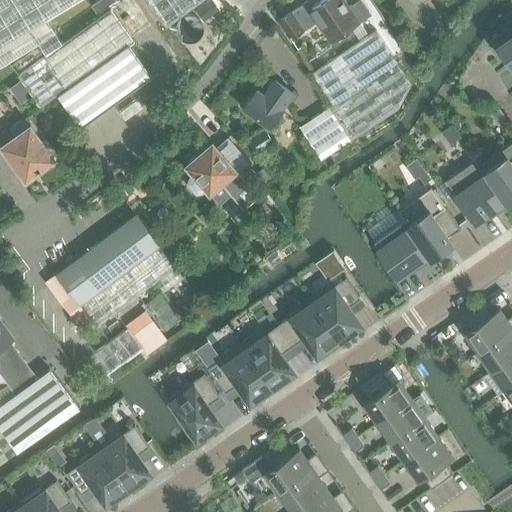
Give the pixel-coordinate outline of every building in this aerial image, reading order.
[(40,105),(57,92),(128,42),(133,38),(111,8),(62,42),(48,19),(77,0),(0,0),(0,66),(10,61),(38,42),(46,55),(18,73),(40,105)] [(98,0),(91,5),(96,13),(115,0),(98,0)] [(152,0),(169,23),(200,0),(152,0)] [(303,4),(279,20),(290,36),(316,18),(330,40),(351,26),(358,21),(371,13),(362,0),(354,0),(347,5),(343,0),(322,0),(307,10),(303,4)] [(204,5),(196,10),(203,20),(211,14),(204,5)] [(511,31),(509,27),(490,40),(503,58),(505,57),(511,65),(511,31)] [(324,108),(298,126),(304,135),(320,158),(369,126),(398,107),(411,83),(375,29),(367,34),(360,39),(311,71),(322,87),(332,102),(324,108)] [(150,74),(128,42),(57,92),(79,125),(150,74)] [(281,107),(292,92),(274,78),(263,93),(257,88),(243,107),(269,126),(282,108),(281,107)] [(39,167),(52,158),(23,116),(9,126),(12,134),(0,142),(25,178),(29,175),(33,176),(39,172),(39,167)] [(257,154),(274,143),(266,130),(248,141),(257,154)] [(188,161),(185,164),(194,174),(189,178),(187,184),(196,194),(202,193),(207,189),(209,192),(219,203),(231,193),(238,202),(243,207),(258,194),(254,190),(244,178),(239,172),(250,162),(228,137),(216,146),(212,141),(198,153),(193,153),(188,158),(188,161)] [(511,140),(482,162),(510,202),(511,200),(511,140)] [(478,156),(445,179),(456,194),(455,195),(474,222),(494,207),(497,211),(510,202),(482,162),(478,156)] [(262,167),(255,174),(264,184),(272,178),(262,167)] [(425,170),(418,175),(424,183),(431,178),(425,170)] [(431,186),(398,209),(405,219),(431,257),(444,248),(439,242),(461,227),(445,205),(444,205),(431,186)] [(55,272),(45,280),(50,286),(64,305),(69,312),(80,303),(91,318),(95,324),(156,279),(175,265),(159,244),(135,211),(96,241),(55,272)] [(405,219),(373,241),(378,248),(378,249),(396,276),(417,261),(420,265),(431,257),(405,219)] [(276,252),(265,259),(271,267),(282,260),(276,252)] [(331,283),(310,298),(341,342),(352,334),(349,331),(360,323),(348,306),(361,297),(346,276),(333,285),(331,283)] [(161,292),(144,304),(164,331),(180,318),(161,292)] [(280,324),(279,325),(293,345),(305,336),(317,353),(328,346),(330,349),(341,342),(310,298),(309,298),(315,306),(283,328),(280,324)] [(483,299),(461,315),(470,327),(466,330),(479,349),(479,350),(511,326),(511,313),(506,318),(499,307),(492,312),(483,299)] [(0,374),(7,384),(14,394),(36,378),(9,340),(11,339),(0,323),(0,374)] [(261,325),(240,341),(274,389),(284,381),(282,378),(293,370),(281,353),(293,345),(279,325),(267,333),(261,325)] [(511,326),(479,350),(479,349),(475,352),(488,371),(511,354),(511,326)] [(127,327),(86,358),(101,377),(141,346),(127,327)] [(220,358),(207,367),(225,392),(238,383),(250,400),(261,393),(263,396),(274,389),(240,341),(218,356),(220,358)] [(457,352),(452,356),(457,363),(465,358),(461,353),(457,352)] [(511,354),(488,371),(484,374),(497,393),(506,388),(506,387),(511,382),(511,354)] [(0,446),(7,457),(35,438),(78,407),(79,407),(50,367),(36,378),(14,394),(7,384),(0,389),(0,446)] [(398,378),(391,383),(382,370),(360,386),(369,398),(365,401),(371,410),(368,412),(375,423),(412,397),(398,378)] [(191,381),(168,397),(185,420),(182,422),(189,432),(192,430),(197,437),(219,422),(207,405),(220,396),(204,372),(191,381)] [(391,439),(425,416),(412,397),(375,423),(383,433),(386,431),(391,439)] [(425,416),(391,439),(397,448),(394,450),(402,460),(438,434),(425,416)] [(120,430),(98,445),(130,491),(142,482),(140,479),(150,472),(138,454),(149,446),(134,424),(122,433),(120,430)] [(342,433),(348,442),(358,435),(352,426),(342,433)] [(438,434),(402,460),(409,470),(412,468),(418,477),(422,474),(431,487),(453,472),(444,459),(452,454),(438,434)] [(358,435),(348,442),(354,451),(364,444),(358,435)] [(279,490),(322,460),(316,451),(306,458),(299,447),(292,452),(283,439),(261,455),(270,467),(262,473),(276,493),(280,491),(279,490)] [(79,463),(66,472),(81,493),(93,485),(105,503),(115,496),(117,500),(130,491),(98,445),(77,460),(79,463)] [(292,509),(325,485),(319,476),(328,469),(322,460),(279,490),(280,491),(292,509)] [(368,470),(374,479),(384,472),(378,464),(368,470)] [(384,472),(374,479),(380,488),(390,481),(384,472)] [(24,504),(21,501),(28,511),(60,511),(58,509),(71,500),(56,479),(42,489),(44,490),(24,504)] [(325,485),(292,509),(294,511),(327,511),(348,497),(342,488),(332,495),(325,485)] [(346,511),(355,506),(348,497),(327,511),(346,511)] [(28,511),(21,501),(4,511),(28,511)]
